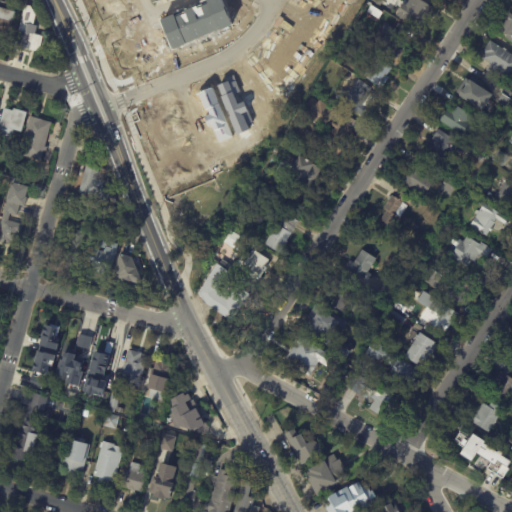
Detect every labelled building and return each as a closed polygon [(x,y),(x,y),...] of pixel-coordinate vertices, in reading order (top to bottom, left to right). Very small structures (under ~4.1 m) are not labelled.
[(422,0),(434,9),(420,30),(397,13),(404,4),(406,5),(409,0),(422,0)] [(0,9),(15,14),(7,43),(0,41),(0,9)] [(499,28),(509,13),(511,15),(511,41),(506,37),(508,34),(499,28)] [(29,23),(26,34),(43,38),(40,47),(36,46),(35,50),(32,49),(31,52),(15,48),(21,28),(19,28),(22,15),(31,17),(29,23)] [(408,31),(399,47),(403,49),(400,55),(384,46),(389,36),(381,31),(385,24),(393,29),(396,24),(408,31)] [(486,70),(491,63),(483,58),(486,54),(483,52),(490,41),(504,50),(504,48),(507,50),(506,51),(511,54),(511,77),(502,71),(498,78),(486,70)] [(393,68),(389,74),(392,76),(388,81),(387,80),(381,89),(363,75),(368,67),(370,69),(378,57),(393,68)] [(490,93),(494,95),(483,111),(456,93),(467,77),(490,93)] [(371,89),(369,93),(374,97),(361,116),(342,103),(358,79),(372,88),(371,89)] [(508,108),(498,102),(507,88),(511,91),(511,109),(511,111),(508,108)] [(352,128),(353,129),(341,146),(346,149),(340,157),(323,145),(334,128),(328,124),(325,128),(302,112),(311,98),(318,102),(319,100),(336,112),(333,116),(338,119),(336,123),(331,119),(330,121),(337,126),(341,120),(344,123),(349,116),(356,122),(352,128)] [(468,113),(473,116),(469,122),(472,124),(463,137),(439,121),(443,115),(444,116),(449,108),(451,110),(455,104),(468,113)] [(6,109),(13,111),(13,109),(27,113),(21,132),(0,126),(0,122),(4,108),(6,109)] [(38,119),(51,123),(41,161),(19,155),(30,117),(38,119)] [(496,135),(487,128),(492,121),(501,127),(496,135)] [(464,153),(463,155),(458,152),(455,156),(451,154),(444,165),(424,152),(439,129),(467,148),(464,153)] [(296,145),(292,151),(283,144),(287,139),(296,145)] [(507,161),(503,167),(492,161),(498,150),(509,157),(507,161)] [(300,156),(317,167),(329,176),(325,183),(322,181),(313,196),(300,187),(302,184),(288,175),(290,172),(280,165),(287,154),(297,161),(300,156)] [(429,164),(442,172),(425,198),(400,182),(404,175),(401,174),(407,166),(409,167),(413,162),(425,170),(429,164)] [(99,167),(99,168),(96,180),(104,182),(102,190),(110,192),(107,202),(78,194),(87,164),(99,167)] [(444,191),(439,189),(446,177),(458,184),(451,196),(444,191)] [(491,186),(484,197),(471,188),(478,178),(491,186)] [(511,207),(496,197),(508,179),(511,181),(511,207)] [(27,199),(24,207),(19,206),(15,223),(24,225),(20,242),(10,240),(8,245),(0,242),(0,225),(6,202),(11,183),(28,188),(26,198),(27,198),(27,199)] [(388,201),(392,196),(396,199),(401,191),(419,202),(414,209),(408,205),(389,235),(381,230),(385,223),(380,220),(385,212),(382,210),(388,201)] [(511,220),(507,226),(497,220),(492,228),(494,229),(491,233),(489,232),(486,236),(470,225),(477,215),(474,214),(477,210),(479,212),(485,203),(499,213),(500,212),(511,219),(511,220)] [(297,224),(287,241),(288,242),(286,244),(285,245),(284,245),(279,253),(265,244),(281,219),(279,218),(283,212),(299,222),(297,224)] [(76,230),(86,233),(85,238),(89,240),(82,266),(63,261),(70,234),(73,235),(74,230),(76,230)] [(244,239),(237,251),(222,242),(229,230),(244,239)] [(95,235),(107,239),(104,249),(92,245),(95,235)] [(483,247),(485,248),(470,270),(451,257),(458,248),(451,243),(454,239),(458,242),(460,240),(464,242),(468,236),(483,247)] [(103,274),(92,271),(93,266),(87,264),(91,249),(104,253),(105,251),(106,247),(117,250),(109,276),(103,274)] [(366,285),(349,275),(351,272),(345,269),(350,261),(354,264),(362,250),(377,259),(368,273),(372,275),(366,285)] [(269,261),(265,267),(267,269),(258,282),(235,266),(237,263),(231,259),(235,254),(241,257),(244,254),(248,257),(252,251),(255,252),(255,251),(269,261)] [(132,258),(142,282),(137,284),(132,282),(131,284),(123,282),(124,280),(119,279),(118,280),(113,278),(120,255),(132,258)] [(212,309),(208,306),(198,294),(217,264),(229,272),(218,290),(222,293),(229,281),(247,292),(229,320),(212,309)] [(413,277),(419,269),(424,272),(422,275),(427,278),(423,284),(413,277)] [(452,275),(465,283),(458,295),(466,300),(461,309),(452,304),(455,300),(426,283),(433,271),(449,280),(452,275)] [(336,286),(341,278),(354,287),(351,292),(368,303),(360,315),(351,308),(346,315),(331,305),(342,289),(336,286)] [(390,290),(397,294),(394,299),(387,295),(390,290)] [(409,305),(404,314),(394,307),(399,299),(409,305)] [(450,328),(446,335),(428,324),(435,311),(428,307),(433,299),(458,314),(450,328)] [(334,335),(326,330),(320,340),(305,330),(312,319),(309,318),(316,306),(344,324),(336,336),(334,335)] [(406,322),(402,327),(387,318),(392,310),(407,320),(406,322)] [(52,327),(55,328),(54,331),(61,333),(53,359),(43,356),(42,358),(49,360),(45,373),(31,368),(35,356),(38,357),(39,354),(35,353),(43,328),(47,329),(48,326),(52,327)] [(435,345),(434,346),(437,348),(427,364),(424,363),(421,368),(405,357),(416,340),(414,339),(417,335),(418,337),(420,333),(436,344),(435,345)] [(92,337),(78,334),(75,346),(89,350),(92,337)] [(288,356),(301,337),(333,358),(327,368),(319,362),(310,378),(285,361),(288,356)] [(417,379),(410,390),(388,376),(392,371),(390,369),(392,367),(381,360),(379,362),(366,354),(374,342),(421,372),(417,379)] [(93,346),(99,348),(100,345),(105,346),(106,343),(112,345),(112,344),(121,346),(116,366),(107,363),(105,370),(87,365),(92,346),(93,346)] [(137,351),(142,352),(141,357),(146,358),(140,387),(120,382),(125,361),(126,361),(127,357),(128,352),(129,352),(129,349),(137,351)] [(343,349),(349,353),(345,359),(340,355),(343,349)] [(67,378),(66,383),(78,386),(86,356),(63,350),(56,374),(67,378)] [(374,368),(371,373),(362,367),(368,356),(378,363),(374,368)] [(167,359),(170,360),(169,363),(173,364),(168,383),(170,384),(168,393),(165,392),(162,400),(149,397),(151,388),(148,387),(156,360),(161,361),(162,358),(167,359)] [(511,378),(511,391),(507,400),(491,389),(501,373),(504,374),(506,371),(510,373),(508,376),(511,378)] [(391,406),(384,419),(370,410),(375,401),(369,397),(367,400),(366,399),(363,404),(355,398),(357,394),(346,387),(355,373),(368,381),(367,382),(369,384),(370,383),(396,399),(391,406)] [(67,380),(80,384),(76,398),(60,394),(64,379),(67,380)] [(187,399),(184,409),(200,414),(199,416),(207,418),(202,435),(166,424),(176,389),(188,393),(187,399)] [(54,402),(54,405),(48,404),(47,408),(45,407),(44,409),(43,408),(43,411),(38,410),(39,406),(34,405),(31,420),(37,421),(35,432),(38,432),(33,457),(24,455),(23,460),(12,458),(18,428),(23,429),(27,404),(21,403),(24,390),(49,395),(48,397),(55,398),(54,402)] [(120,396),(115,413),(109,411),(110,408),(108,407),(112,394),(120,396)] [(496,422),(489,433),(469,421),(475,412),(477,413),(483,403),(489,408),(493,402),(504,409),(496,422)] [(98,411),(103,413),(101,421),(95,419),(98,411)] [(107,412),(119,416),(116,428),(103,425),(107,412)] [(313,439),(320,443),(325,452),(302,465),(285,433),(294,428),(298,434),(302,432),(308,442),(313,439)] [(171,451),(159,448),(162,433),(176,436),(173,451),(171,451)] [(85,463),(82,472),(79,471),(77,474),(60,470),(70,437),(75,438),(76,436),(85,439),(85,441),(91,443),(85,463)] [(502,479),(497,476),(503,466),(498,463),(496,467),(478,456),(473,464),(461,456),(474,436),(486,444),(485,446),(499,455),(500,453),(504,455),(503,458),(511,464),(509,469),(510,470),(504,480),(502,479)] [(105,482),(98,480),(99,476),(94,475),(101,447),(100,447),(101,442),(102,442),(103,440),(115,443),(115,445),(124,447),(115,481),(110,479),(109,483),(105,482)] [(200,471),(199,478),(194,477),(194,479),(196,479),(193,491),(197,492),(194,506),(176,501),(179,488),(182,489),(185,477),(183,476),(192,441),(207,445),(203,458),(200,457),(198,462),(203,463),(200,471)] [(212,441),(218,443),(217,449),(210,448),(212,441)] [(343,463),(346,469),(335,476),(338,481),(330,485),(331,488),(319,495),(307,473),(311,471),(309,468),(320,462),(319,461),(325,457),(325,459),(334,453),(338,460),(340,459),(343,463)] [(209,473),(203,472),(206,459),(212,461),(209,473)] [(168,462),(178,464),(174,481),(175,481),(171,497),(166,496),(166,498),(155,496),(155,492),(151,491),(154,474),(157,474),(161,460),(168,462)] [(132,490),(128,489),(128,488),(121,486),(126,468),(129,469),(131,461),(145,465),(143,473),(147,475),(142,492),(134,489),(134,491),(132,490)] [(222,469),(229,471),(228,474),(239,477),(229,511),(208,511),(203,510),(207,498),(211,499),(212,494),(208,493),(214,475),(217,476),(219,468),(222,469)] [(255,498),(253,505),(260,507),(258,511),(234,511),(243,480),(252,483),(249,496),(255,498)] [(326,511),(320,500),(336,491),(348,511),(326,511)] [(393,503),(395,507),(398,505),(401,511),(385,511),(382,507),(392,502),(393,503)]
